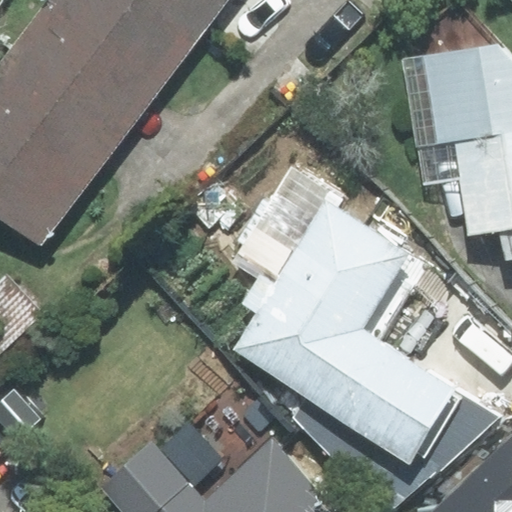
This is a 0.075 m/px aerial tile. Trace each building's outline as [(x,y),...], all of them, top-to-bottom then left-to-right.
[(203,27),(167,0),(50,0),(20,41),(130,124),(203,27)] [(223,0),(167,0),(203,27),(223,0)] [(130,124),(20,41),(0,67),(0,206),(42,239),(130,124)] [(511,59),(499,45),(405,61),(426,183),(459,178),(469,237),(500,232),(505,261),(511,259),(511,59)] [(345,196),(293,166),(236,255),(263,269),(243,303),(259,313),(234,349),(305,396),(295,412),(391,511),(498,418),(380,340),(430,266),(338,207),(345,196)] [(511,511),(511,436),(428,511),(511,511)] [(336,511),(271,440),(204,500),(151,441),(101,487),(124,511),(336,511)]
